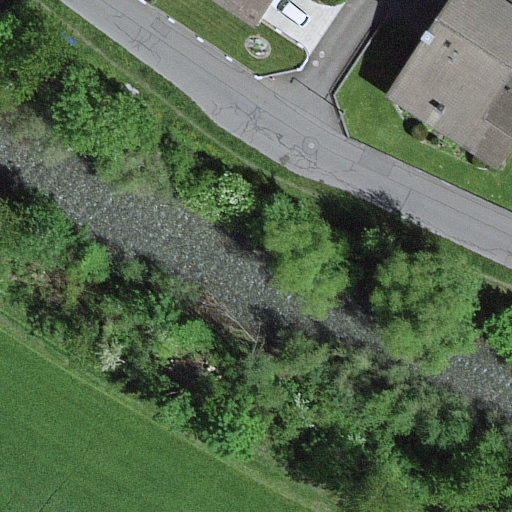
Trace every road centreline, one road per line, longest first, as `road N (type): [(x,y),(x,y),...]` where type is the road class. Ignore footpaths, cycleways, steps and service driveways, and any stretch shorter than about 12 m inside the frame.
road 1 (residential): [(281,134),(511,242)]
road 2 (residential): [(94,0),(281,134)]
road 3 (unclassified): [(281,134),(370,0)]
